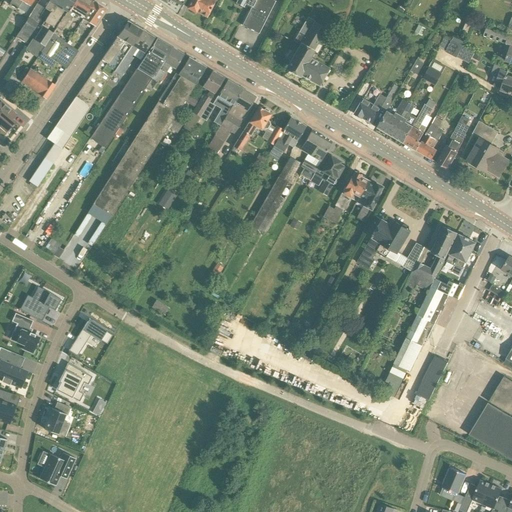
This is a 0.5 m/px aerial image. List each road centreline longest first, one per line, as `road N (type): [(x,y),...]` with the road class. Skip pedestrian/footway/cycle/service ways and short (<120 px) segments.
road 1 (secondary): [(503,223),(128,0)]
road 2 (residential): [(203,360),(433,450)]
road 3 (unclassified): [(0,182),(128,0)]
road 4 (residential): [(84,290),(42,377),(19,483)]
road 5 (residential): [(120,511),(203,360)]
road 6 (residential): [(84,290),(203,360)]
